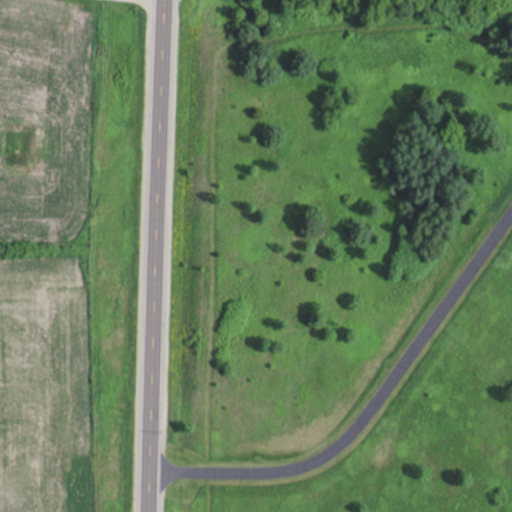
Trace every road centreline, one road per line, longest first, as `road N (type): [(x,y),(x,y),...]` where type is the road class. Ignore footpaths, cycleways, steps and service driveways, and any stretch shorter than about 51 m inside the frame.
road 1 (trunk): [(151,511),(166,0)]
road 2 (residential): [(511,217),(346,441),(282,473),(152,476)]
